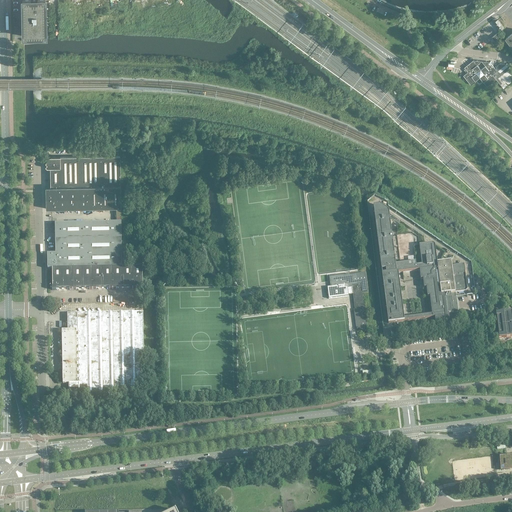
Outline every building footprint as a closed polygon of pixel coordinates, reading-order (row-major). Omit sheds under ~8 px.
[(46,36),(45,0),(37,0),(35,1),(35,0),(33,0),(33,1),(31,1),(30,0),(22,0),(24,36),(46,36)] [(498,20),(498,19),(498,20),(497,20),(496,18),(493,20),(495,22),(494,23),(500,30),(504,27),(498,20)] [(497,41),(503,36),(500,31),(492,37),(494,40),(496,42),(497,41)] [(511,79),(509,76),(511,74),(511,70),(506,64),(498,71),(497,71),(490,62),(485,65),(481,69),(477,64),(474,60),(469,64),(465,67),(464,67),(465,68),(468,72),(463,76),(471,85),(480,77),(484,83),(487,87),(496,79),(504,88),(511,81),(511,79)] [(50,176),(50,177),(50,187),(121,186),(120,155),(47,157),(45,159),(47,161),(45,163),(47,164),(45,166),(47,168),(49,166),(50,166),(50,170),(50,176)] [(121,186),(50,187),(46,187),(46,209),(115,208),(121,207),(121,186)] [(378,206),(378,207),(373,207),(382,275),(388,323),(434,318),(435,323),(449,321),(448,313),(453,313),(455,313),(456,312),(457,311),(457,310),(455,297),(455,293),(464,292),(465,291),(466,291),(467,290),(467,289),(467,288),(464,264),(451,266),(451,261),(437,263),(436,260),(435,246),(435,245),(432,244),(425,245),(419,245),(419,246),(419,249),(421,248),(422,253),(420,255),(421,259),(421,265),(395,269),(395,262),(394,261),(393,260),(392,253),(393,252),(392,243),(391,242),(390,235),(391,234),(390,229),(390,224),(388,224),(387,215),(387,213),(388,213),(388,212),(378,206)] [(112,268),(122,268),(121,223),(115,223),(55,224),(55,254),(47,254),(47,269),(52,269),(62,269),(72,269),(82,268),(92,268),(102,268),(112,268)] [(132,267),(122,268),(122,288),(129,288),(129,289),(132,289),(132,267)] [(143,288),(142,267),(132,267),(132,289),(136,289),(136,288),(143,288)] [(82,289),(82,268),(72,269),(72,290),(76,290),(76,289),(82,289)] [(92,290),(92,268),(82,268),(82,289),(89,289),(89,290),(92,290)] [(102,288),(102,268),(92,268),(92,290),(96,289),(102,288)] [(112,289),(112,268),(102,268),(102,288),(109,288),(109,289),(112,289)] [(122,288),(122,268),(112,268),(112,289),(116,289),(116,288),(122,288)] [(62,289),(62,269),(52,269),(52,286),(52,287),(52,290),(56,290),(56,289),(62,289)] [(72,290),(72,269),(62,269),(62,289),(69,289),(69,290),(72,290)] [(329,277),(330,287),(347,285),(347,286),(361,284),(362,292),(367,292),(365,272),(329,277)] [(367,336),(366,321),(368,321),(366,308),(364,308),(362,294),(362,292),(361,284),(347,286),(347,285),(330,287),(327,288),(329,299),(348,297),(348,294),(352,293),(355,310),(356,309),(358,321),(355,322),(356,330),(359,329),(359,336),(367,336)] [(144,392),(143,312),(69,314),(69,330),(62,331),(63,384),(69,384),(69,394),(144,392)] [(511,337),(511,316),(511,312),(503,313),(495,314),(496,318),(498,317),(498,322),(497,322),(498,336),(498,339),(506,339),(506,338),(511,337)] [(501,470),(500,459),(500,456),(499,456),(500,471),(509,470),(509,469),(506,469),(506,468),(504,468),(504,469),(501,470)] [(509,469),(511,468),(511,456),(508,457),(500,458),(500,459),(501,470),(504,470),(504,468),(506,468),(506,469),(509,469)]
